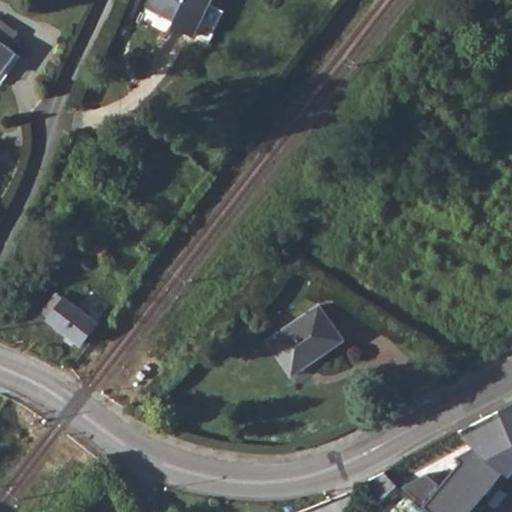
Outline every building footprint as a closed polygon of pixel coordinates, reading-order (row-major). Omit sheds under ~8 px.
[(174,23),(196,33),(211,1),(211,0),(153,0),(153,2),(178,15),(174,23)] [(210,5),(199,36),(213,41),(224,11),(210,5)] [(13,50),(23,36),(0,20),(0,72),(4,75),(18,53),(13,50)] [(64,304),(54,297),(40,313),(51,321),(49,323),(82,346),(99,325),(67,302),(64,304)] [(317,360),(347,340),(324,305),(273,339),(294,369),(314,356),(317,360)] [(504,415),(464,437),(474,446),(502,470),(511,478),(511,477),(511,403),(501,409),(504,415)] [(468,511),(502,470),(474,446),(457,455),(463,459),(425,503),(433,511),(468,511)] [(399,489),(388,476),(369,493),(379,506),(399,489)]
